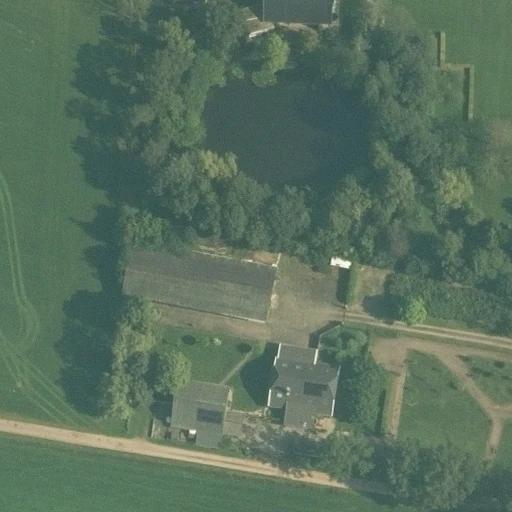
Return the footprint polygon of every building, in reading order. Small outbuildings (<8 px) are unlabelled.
[(273,31),(272,26),(330,28),(330,0),(263,0),(264,7),(240,14),(248,39),(273,31)] [(266,328),(276,272),(133,244),(121,300),(266,328)] [(331,419),(339,372),(277,362),(270,409),(331,419)] [(222,438),(230,392),(178,383),(170,430),(222,438)] [(293,455),(306,457),(308,445),(294,443),(293,455)]
